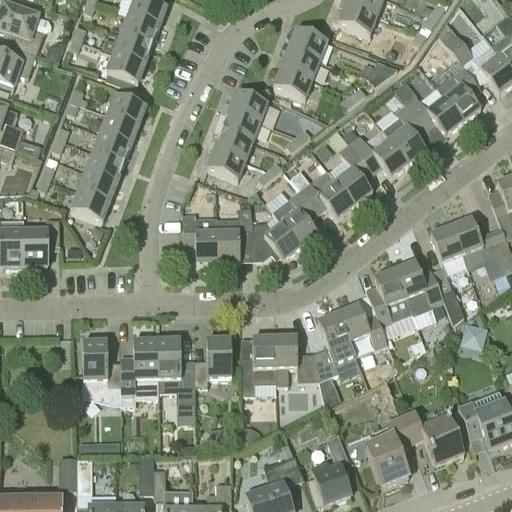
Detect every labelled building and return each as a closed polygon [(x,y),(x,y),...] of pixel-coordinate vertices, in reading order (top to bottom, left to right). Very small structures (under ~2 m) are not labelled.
[(88,0),(86,6),(95,10),(98,0),(88,0)] [(376,23),(384,4),(374,0),(349,0),(345,11),(376,23)] [(127,22),(158,34),(165,15),(134,3),(127,22)] [(90,22),(95,10),(86,6),(81,19),(90,22)] [(437,26),(443,16),(436,10),(429,20),(437,26)] [(10,53),(34,62),(42,40),(32,36),(36,22),(3,11),(0,18),(0,37),(14,42),(10,53)] [(369,42),(376,23),(345,11),(338,30),(369,42)] [(430,36),(437,26),(429,20),(422,30),(430,36)] [(511,25),(508,20),(495,30),(505,42),(490,54),(497,63),(511,82),(511,25)] [(151,53),(158,34),(127,22),(120,41),(151,53)] [(511,82),(497,63),(490,54),(474,67),(472,64),(473,64),(446,29),(438,41),(463,75),(476,92),(486,84),(498,101),(511,90),(511,82)] [(84,37),(76,33),(71,45),(80,48),(84,37)] [(319,67),(326,48),(295,36),(288,55),(319,67)] [(418,53),(425,43),(417,38),(411,48),(418,53)] [(143,73),(151,53),(120,41),(112,61),(143,73)] [(75,59),(80,48),(71,45),(67,56),(75,59)] [(55,47),(48,51),(43,64),(56,68),(63,50),(55,47)] [(26,85),(34,62),(10,53),(6,65),(0,62),(0,90),(11,95),(16,82),(26,85)] [(311,86),(319,67),(288,55),(280,74),(311,86)] [(136,92),(143,73),(112,61),(105,80),(136,92)] [(397,75),(379,69),(375,67),(373,73),(364,70),(359,83),(368,86),(374,93),(397,75)] [(304,106),(311,86),(280,74),(273,94),(304,106)] [(480,97),(476,92),(463,75),(453,82),(436,95),(436,96),(462,129),(480,116),(471,104),(480,97)] [(365,100),(359,93),(349,101),(355,108),(365,100)] [(0,101),(7,104),(9,99),(0,95),(0,101)] [(82,100),(74,97),(73,96),(69,107),(77,111),(82,100)] [(444,143),(462,129),(436,96),(419,108),(415,103),(404,111),(425,137),(435,130),(444,143)] [(267,110),(259,107),(236,98),(228,117),(259,129),(267,110)] [(7,104),(0,101),(0,108),(11,112),(13,106),(7,104)] [(355,108),(349,101),(340,108),(345,115),(355,108)] [(106,122),(137,134),(145,114),(113,103),(106,122)] [(425,137),(404,111),(399,104),(392,110),(398,118),(395,120),(398,123),(381,136),(389,146),(408,171),(425,157),(416,145),(425,137)] [(73,122),(77,111),(69,107),(64,119),(73,122)] [(0,152),(2,154),(3,154),(14,158),(22,136),(11,132),(16,118),(0,112),(0,152)] [(252,149),(259,129),(228,117),(221,136),(252,149)] [(130,153),(137,134),(106,122),(99,141),(130,153)] [(67,137),(59,134),(58,134),(54,146),(63,149),(67,137)] [(310,143),(304,135),(295,143),(300,150),(310,143)] [(244,168),(252,149),(221,136),(213,156),(244,168)] [(390,185),(408,171),(389,146),(381,136),(364,149),(360,144),(350,151),(372,181),(382,174),(390,185)] [(123,172),(130,153),(99,141),(92,160),(123,172)] [(290,158),(300,150),(295,143),(285,150),(290,158)] [(59,160),(63,149),(54,146),(50,157),(59,160)] [(362,188),(372,181),(350,151),(340,159),(352,175),(335,188),(354,213),(371,199),(362,188)] [(14,159),(2,154),(0,152),(0,167),(10,171),(14,159)] [(237,187),(244,168),(213,156),(206,175),(237,187)] [(115,191),(123,172),(92,160),(84,179),(115,191)] [(282,176),(282,175),(277,168),(267,175),(272,183),(282,176)] [(53,176),(45,173),(44,173),(39,185),(48,188),(53,176)] [(263,190),(272,183),(267,175),(257,183),(263,190)] [(309,190),(300,177),(289,185),(299,197),(299,198),(317,221),(326,213),(336,226),(354,213),(335,188),(326,177),(309,190)] [(108,211),(115,191),(84,179),(77,199),(108,211)] [(511,183),(496,190),(501,205),(490,209),(500,235),(505,246),(511,243),(511,183)] [(44,199),(48,188),(39,185),(36,194),(31,192),(28,201),(37,204),(39,197),(44,199)] [(307,228),(317,221),(299,198),(288,206),(289,206),(272,219),(300,254),(317,241),(307,228)] [(101,230),(108,211),(77,199),(70,218),(101,230)] [(254,255),(252,231),(249,214),(237,214),(237,226),(216,226),(216,239),(217,270),(239,270),(239,255),(254,255)] [(216,225),(195,225),(195,220),(182,221),(182,254),(194,254),(195,270),(217,270),(216,239),(216,226),(216,225)] [(505,281),(489,239),(478,243),(471,225),(450,233),(461,262),(466,274),(468,278),(484,272),(490,287),(505,281)] [(22,238),(22,227),(0,226),(0,274),(22,274),(22,238)] [(22,238),(22,274),(46,274),(46,253),(59,252),(58,226),(44,226),(44,238),(22,238)] [(281,231),(272,238),(265,229),(252,231),(254,255),(255,268),(261,268),(274,258),(282,268),(300,254),(281,231)] [(91,238),(94,244),(99,246),(103,236),(92,233),(91,238)] [(445,282),(466,274),(461,262),(450,233),(429,241),(445,282)] [(511,264),(505,246),(500,235),(489,239),(505,281),(511,295),(511,294),(511,264)] [(67,262),(80,263),(80,254),(67,254),(67,262)] [(440,301),(431,278),(420,282),(414,269),(394,277),(405,305),(412,324),(432,316),(431,312),(443,308),(440,301)] [(405,305),(394,277),(373,285),(378,297),(367,301),(374,320),(379,333),(392,329),(411,322),(412,324),(405,305)] [(463,323),(452,296),(440,301),(443,308),(453,332),(463,323)] [(387,352),(379,333),(374,320),(363,324),(358,312),(337,320),(347,345),(355,364),(374,356),(375,357),(387,352)] [(355,364),(347,345),(337,320),(317,328),(327,354),(311,360),(318,387),(338,380),(335,372),(355,364)] [(487,335),(464,329),(459,350),(481,356),(487,335)] [(274,375),(274,345),(274,344),(251,345),(252,363),(240,364),(241,388),(241,401),(253,401),(253,391),(275,391),(274,375)] [(296,360),(296,345),(296,344),(274,344),(274,345),(274,375),(275,391),(275,393),(288,393),(287,375),(296,374),(297,388),(318,387),(311,360),(296,360)] [(193,368),(193,393),(207,393),(207,386),(231,385),(230,345),(205,345),(206,367),(193,368)] [(194,410),(193,393),(193,368),(180,368),(179,346),(156,347),(157,387),(157,400),(176,400),(176,411),(194,410)] [(157,404),(157,400),(157,387),(156,347),(132,347),(132,370),(120,370),(120,413),(134,412),(134,402),(157,404)] [(120,413),(120,370),(120,369),(107,370),(106,348),(82,348),(83,388),(79,404),(115,413),(120,413)] [(511,435),(509,429),(502,409),(501,410),(498,400),(456,415),(470,452),(484,446),(489,458),(511,449),(511,435)] [(463,462),(448,423),(420,434),(414,420),(400,425),(411,452),(424,447),(434,473),(463,462)] [(398,457),(411,452),(400,425),(385,430),(389,442),(365,452),(374,475),(381,494),(408,484),(401,465),(398,457)] [(242,453),(260,444),(258,438),(248,433),(242,433),(242,453)] [(336,470),(347,466),(337,442),(325,447),(336,470)] [(96,449),(79,449),(80,463),(97,462),(96,449)] [(289,511),(283,492),(302,486),(294,464),(262,474),(268,493),(245,501),(249,511),(289,511)] [(77,467),(58,467),(58,498),(77,497),(77,468),(77,467)] [(152,501),(152,474),(153,474),(153,467),(139,467),(139,501),(152,501)] [(77,468),(77,497),(77,502),(92,502),(91,468),(77,468)] [(339,472),(329,476),(327,470),(310,476),(313,485),(306,487),(309,495),(314,511),(321,511),(324,511),(350,503),(339,472)] [(191,511),(191,498),(163,498),(163,474),(153,474),(152,474),(152,501),(152,511),(191,511)] [(230,511),(231,490),(215,490),(215,501),(206,501),(206,511),(230,511)]
